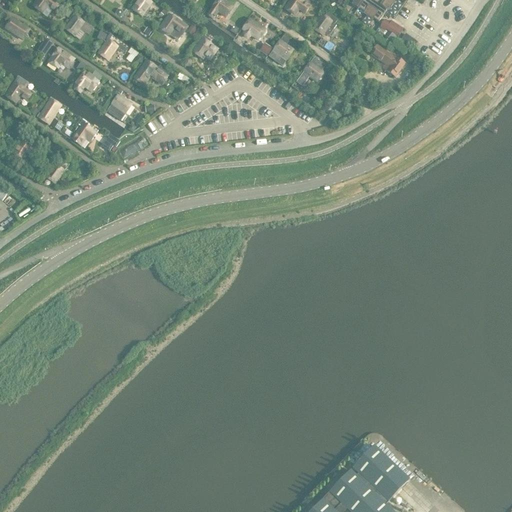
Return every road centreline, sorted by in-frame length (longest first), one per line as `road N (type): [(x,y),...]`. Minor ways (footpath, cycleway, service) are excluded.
road 1 (unclassified): [(0,245),(116,180),(186,157),(328,137),(403,99)]
road 2 (tertiary): [(61,258),(153,215),(355,169)]
road 3 (tertiary): [(355,169),(451,109),(511,38)]
road 4 (unclassified): [(403,99),(484,0)]
